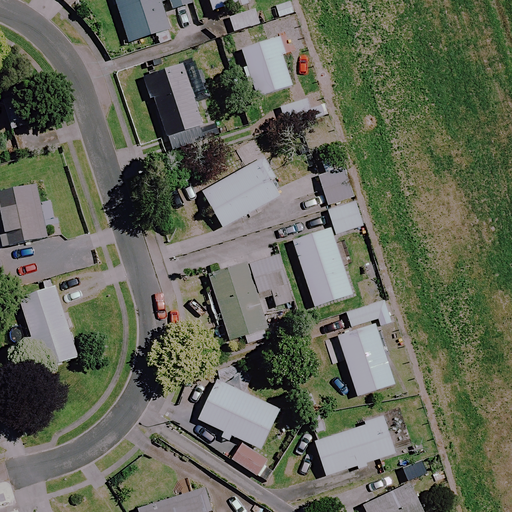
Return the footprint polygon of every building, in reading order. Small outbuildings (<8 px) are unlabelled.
[(168,34),(158,0),(114,0),(126,45),(168,34)] [(192,6),(189,0),(168,0),(172,12),(192,6)] [(255,0),(207,0),(211,13),(255,0)] [(260,26),(255,11),(228,19),(232,34),(260,26)] [(292,89),(277,40),(241,51),(256,100),(292,89)] [(202,127),(181,66),(147,78),(168,139),(202,127)] [(308,100),(279,109),(284,126),(313,118),(308,100)] [(281,198),(261,161),(201,194),(221,231),(281,198)] [(343,165),(285,182),(291,202),(322,192),(326,206),(353,198),(343,165)] [(24,208),(21,188),(0,191),(0,241),(1,249),(61,238),(57,216),(42,219),(39,205),(24,208)] [(362,228),(355,204),(327,212),(335,237),(362,228)] [(351,297),(329,232),(291,244),(313,310),(351,297)] [(292,304),(276,255),(207,277),(228,343),(267,331),(257,302),(272,297),(275,309),(292,304)] [(66,334),(48,290),(23,300),(52,369),(79,358),(69,333),(66,334)] [(390,325),(384,304),(345,314),(349,329),(376,321),(378,329),(390,325)] [(393,387),(373,328),(337,340),(356,399),(393,387)] [(280,410),(216,380),(196,422),(260,452),(280,410)] [(393,456),(381,421),(313,444),(325,479),(393,456)] [(267,461),(240,445),(230,461),(257,478),(267,461)] [(419,511),(409,487),(360,508),(361,511),(419,511)] [(206,511),(200,493),(138,511),(137,511),(206,511)]
